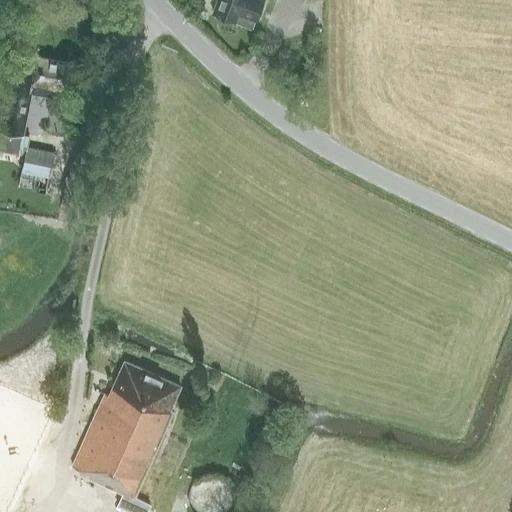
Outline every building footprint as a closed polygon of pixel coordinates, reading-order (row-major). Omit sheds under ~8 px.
[(216,0),(212,13),(251,28),(261,0),(216,0)] [(0,160),(13,163),(18,135),(22,135),(30,93),(52,97),(54,86),(64,88),(68,63),(13,53),(0,116),(0,160)] [(26,145),(21,171),(48,177),(53,151),(26,145)] [(91,182),(88,182),(67,177),(62,197),(86,202),(91,182)] [(105,394),(72,466),(90,474),(88,477),(122,493),(117,505),(119,506),(116,511),(146,511),(150,505),(135,497),(173,411),(169,410),(180,386),(124,361),(108,395),(105,394)] [(21,435),(44,445),(54,423),(32,412),(21,435)] [(193,511),(231,511),(235,504),(236,495),(234,486),(228,479),(220,474),(210,473),(201,476),(194,482),(189,490),(188,499),(191,508),(193,511)]
